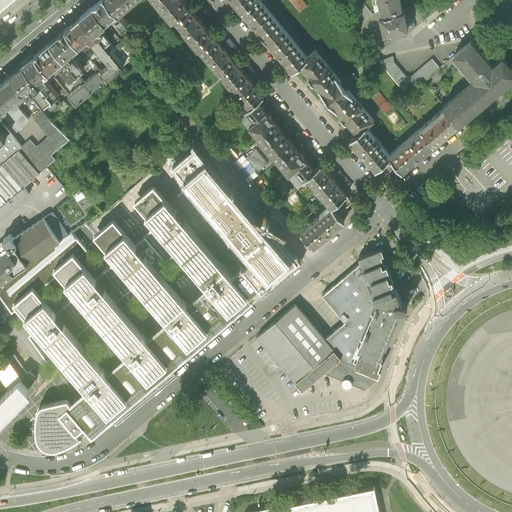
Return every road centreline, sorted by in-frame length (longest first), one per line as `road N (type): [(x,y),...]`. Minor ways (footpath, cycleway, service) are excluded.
road 1 (unclassified): [(0,457),(48,466),(101,446),(383,209)]
road 2 (primary): [(424,358),(406,402),(375,426),(0,504)]
road 3 (primary): [(67,511),(352,450),(413,459),(460,499)]
road 4 (tertiary): [(383,209),(208,0)]
road 5 (primary): [(424,358),(424,432),(460,499)]
